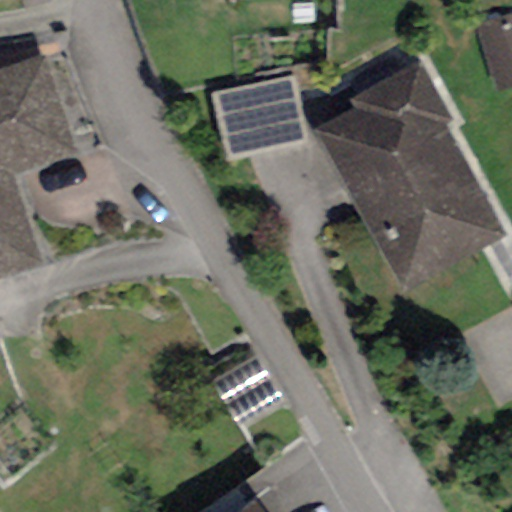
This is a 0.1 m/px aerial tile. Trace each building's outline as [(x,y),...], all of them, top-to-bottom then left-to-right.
[(511,10),(475,23),(497,91),(511,85),(511,10)] [(44,54),(0,67),(0,269),(39,257),(12,171),(75,151),(44,54)] [(456,117),(421,54),(351,92),(357,103),(316,126),(404,285),(503,231),(444,124),(456,117)] [(294,80),(216,97),(228,156),(306,140),(294,80)] [(259,511),(252,501),(235,511),(259,511)]
